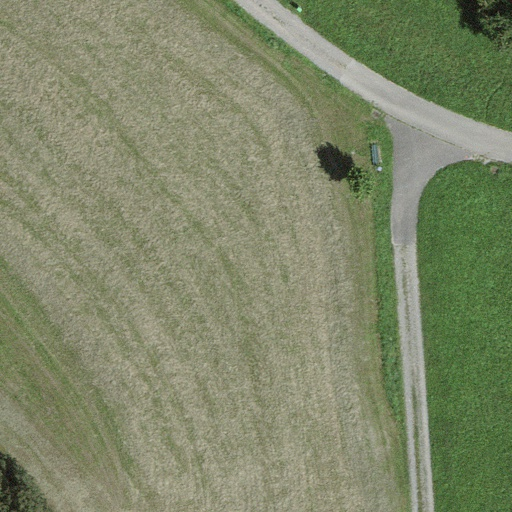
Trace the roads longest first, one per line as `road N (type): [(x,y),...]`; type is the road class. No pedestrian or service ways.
road 1 (track): [(420,132),(412,309),(429,511)]
road 2 (track): [(420,132),(242,0)]
